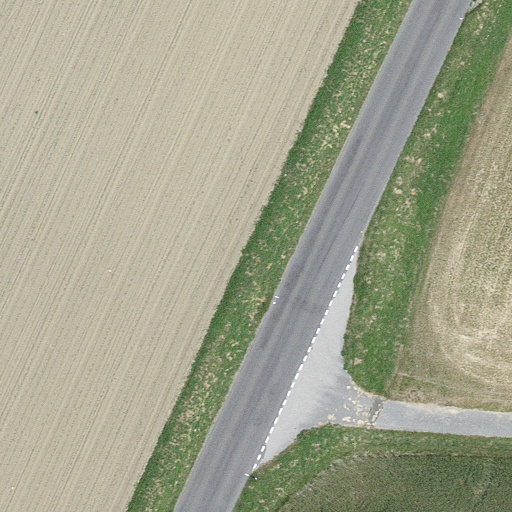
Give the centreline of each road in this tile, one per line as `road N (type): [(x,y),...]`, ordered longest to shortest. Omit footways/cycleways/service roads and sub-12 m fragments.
road 1 (tertiary): [(437,0),(195,511)]
road 2 (track): [(511,423),(245,404)]
